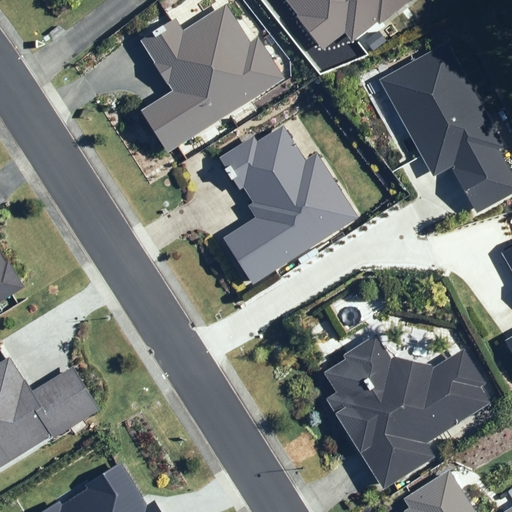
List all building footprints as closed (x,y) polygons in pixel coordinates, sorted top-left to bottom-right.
[(162,158),(285,77),(256,33),(249,38),(224,0),(178,0),(162,11),(168,21),(133,44),(164,92),(133,113),(162,158)] [(276,0),(317,51),(335,37),(343,48),(403,0),(276,0)] [(471,214),(511,192),(511,184),(495,152),(503,148),(451,48),(382,84),(430,177),(447,168),(471,214)] [(209,146),(180,166),(195,188),(220,171),(251,216),(214,242),(246,290),(359,213),(318,153),(307,161),(293,141),(301,136),(289,119),(262,138),(256,129),(216,157),(209,146)] [(511,357),(511,250),(501,257),(511,276),(511,283),(508,286),(511,293),(511,335),(502,341),(511,357)] [(0,303),(18,291),(0,264),(0,303)] [(461,350),(433,367),(392,353),(377,328),(336,352),(339,357),(319,369),(331,389),(319,396),(376,492),(435,458),(426,442),(492,403),(461,350)] [(0,468),(96,411),(71,368),(29,393),(8,356),(0,360),(0,468)] [(151,511),(116,460),(85,481),(88,486),(57,507),(54,502),(39,511),(151,511)]
